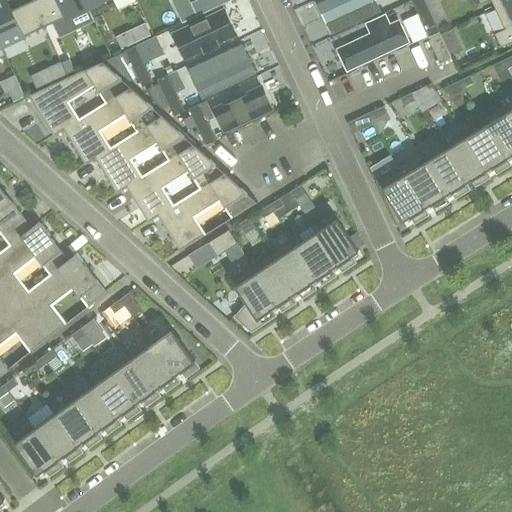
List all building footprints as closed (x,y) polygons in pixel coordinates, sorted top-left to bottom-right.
[(0,0),(0,43),(5,55),(6,55),(2,46),(44,26),(32,0),(11,10),(5,0),(0,0)] [(32,0),(44,26),(87,6),(84,0),(32,0)] [(325,22),(375,2),(373,0),(318,0),(316,1),(325,22)] [(432,15),(424,0),(411,0),(421,20),(432,15)] [(511,0),(491,0),(495,8),(511,0)] [(511,0),(495,8),(505,28),(494,33),(500,46),(511,41),(511,0)] [(196,15),(190,3),(175,9),(181,22),(196,15)] [(176,32),(184,53),(259,21),(251,3),(176,32)] [(146,24),(133,30),(139,42),(151,36),(146,24)] [(409,44),(399,24),(340,53),(350,73),(409,44)] [(439,31),(427,37),(440,64),(452,58),(439,31)] [(200,90),(274,55),(265,35),(189,71),(200,90)] [(168,55),(159,37),(139,46),(148,64),(168,55)] [(511,55),(503,60),(507,67),(511,64),(511,55)] [(75,69),(70,58),(62,62),(67,73),(75,69)] [(106,102),(131,86),(103,60),(28,95),(54,135),(80,119),(69,101),(94,85),(106,102)] [(507,67),(503,60),(492,65),(496,72),(507,67)] [(153,81),(143,61),(133,66),(142,86),(153,81)] [(280,70),(208,108),(220,130),(292,92),(280,70)] [(470,75),(459,80),(463,87),(474,82),(470,75)] [(465,91),(463,87),(459,80),(445,87),(450,98),(465,91)] [(80,119),(54,135),(54,136),(64,130),(85,164),(111,147),(100,129),(126,113),(137,131),(163,115),(135,90),(131,86),(106,102),(80,119)] [(422,87),(411,93),(414,100),(425,95),(422,87)] [(185,110),(175,90),(164,95),(174,115),(185,110)] [(414,100),(411,93),(400,98),(404,105),(414,100)] [(378,108),(367,113),(371,120),(387,112),(383,106),(378,108)] [(511,153),(511,121),(503,107),(482,119),(510,165),(511,164),(506,157),(511,153)] [(504,107),(503,107),(511,121),(511,107),(506,111),(504,107)] [(371,120),(367,113),(347,123),(352,133),(372,124),(371,120)] [(168,160),(194,144),(166,119),(163,115),(137,131),(111,147),(85,164),(95,158),(116,192),(143,176),(132,158),(157,142),(168,160)] [(196,124),(206,144),(216,139),(207,119),(196,124)] [(484,124),(464,136),(489,177),(490,177),(486,169),(491,166),(496,173),(510,165),(482,119),(482,120),(484,124)] [(476,186),(489,177),(464,136),(444,149),(469,190),(470,189),(465,182),(471,178),(476,186)] [(143,176),(116,192),(117,193),(127,187),(148,221),(174,205),(163,187),(189,171),(200,188),(225,172),(198,148),(194,144),(168,160),(143,176)] [(418,153),(448,202),(449,202),(445,194),(450,191),(455,198),(469,190),(444,149),(424,161),(419,152),(418,153)] [(398,165),(428,215),(429,214),(424,207),(430,203),(434,211),(448,202),(418,153),(398,165)] [(428,215),(398,165),(397,166),(400,170),(379,182),(402,220),(409,216),(414,223),(428,215)] [(180,250),(206,234),(195,216),(220,199),(232,218),(258,202),(225,172),(200,188),(174,205),(148,221),(148,222),(158,216),(180,250)] [(0,231),(10,245),(40,221),(39,220),(32,227),(0,185),(0,231)] [(304,192),(300,185),(290,191),(294,198),(304,192)] [(269,204),(274,211),(284,205),(279,198),(269,204)] [(274,211),(269,204),(259,210),(263,217),(274,211)] [(313,227),(342,271),(356,262),(351,254),(358,250),(334,213),(313,227)] [(249,217),(238,223),(245,234),(255,227),(249,217)] [(50,274),(77,253),(77,252),(69,258),(40,221),(10,245),(0,252),(0,291),(10,305),(18,299),(29,290),(14,272),(36,255),(50,274)] [(294,240),(293,240),(322,284),(336,275),(331,268),(337,264),(342,271),(313,227),(312,227),(315,231),(296,244),(294,240)] [(228,229),(208,242),(217,256),(237,243),(228,229)] [(322,285),(322,284),(293,240),(273,253),(302,298),(316,289),(311,281),(317,277),(322,285)] [(29,290),(18,299),(48,337),(67,323),(52,304),(73,287),(88,306),(107,292),(77,253),(50,274),(29,291),(29,290)] [(253,267),(283,311),(296,302),(291,294),(297,291),(302,298),(273,253),(253,267)] [(283,311),(253,267),(232,281),(247,302),(234,316),(251,332),(276,315),(271,308),(277,304),(282,311),(283,311)] [(0,312),(10,305),(0,291),(0,312)] [(129,292),(119,299),(124,306),(134,299),(129,292)] [(48,337),(18,299),(10,305),(0,312),(0,374),(10,368),(0,355),(0,343),(15,332),(30,351),(48,337)] [(115,313),(124,306),(119,299),(110,306),(115,313)] [(90,320),(81,328),(85,334),(95,327),(90,320)] [(76,341),(85,334),(81,328),(71,335),(76,341)] [(149,338),(148,339),(179,382),(180,381),(175,374),(180,370),(185,377),(199,367),(171,328),(152,342),(149,338)] [(166,391),(179,382),(148,339),(129,353),(160,396),(161,395),(155,388),(161,384),(166,391)] [(42,356),(47,363),(57,355),(52,349),(42,356)] [(147,405),(160,396),(129,353),(109,367),(140,410),(141,409),(136,402),(141,398),(147,405)] [(47,363),(42,356),(32,363),(37,370),(47,363)] [(127,420),(140,410),(109,367),(108,367),(111,371),(93,385),(121,424),(122,423),(116,416),(122,412),(127,420)] [(3,384),(8,391),(18,384),(13,377),(3,384)] [(0,396),(8,391),(3,384),(0,386),(0,396)] [(93,385),(73,399),(101,438),(102,438),(97,430),(102,426),(108,434),(121,424),(93,385)] [(88,448),(101,438),(73,399),(54,413),(82,452),(83,452),(78,444),(83,440),(88,448)] [(69,462),(82,452),(54,413),(34,427),(63,466),(58,458),(63,455),(69,462)] [(63,466),(34,427),(14,442),(37,474),(44,469),(49,476),(63,466)]
